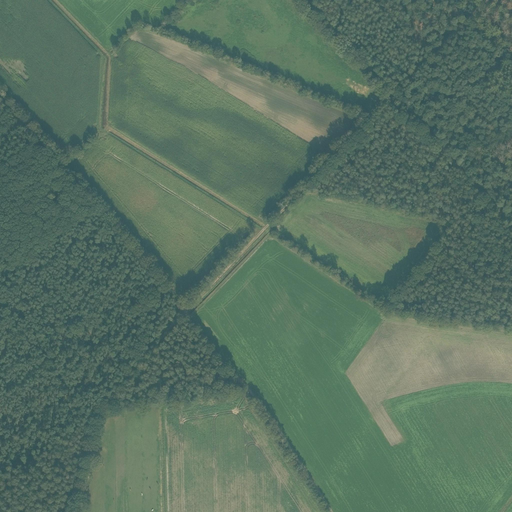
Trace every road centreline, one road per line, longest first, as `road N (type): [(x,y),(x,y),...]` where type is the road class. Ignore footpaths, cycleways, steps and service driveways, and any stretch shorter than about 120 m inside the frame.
road 1 (track): [(485,0),(181,312),(0,98)]
road 2 (track): [(79,511),(108,409),(181,312),(247,390),(328,511)]
road 3 (track): [(511,225),(305,0)]
